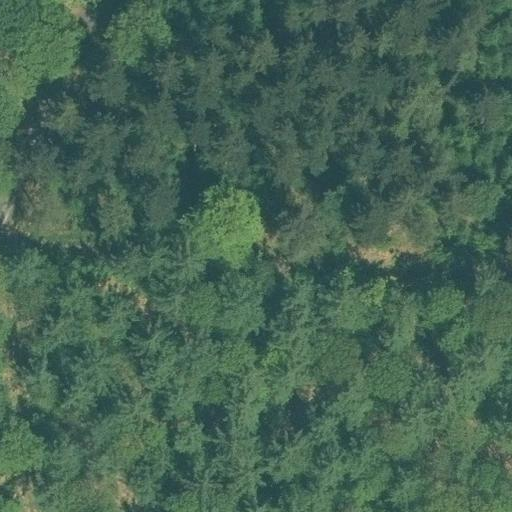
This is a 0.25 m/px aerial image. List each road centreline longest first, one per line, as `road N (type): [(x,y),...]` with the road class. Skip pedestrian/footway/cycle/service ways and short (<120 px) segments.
road 1 (track): [(0,241),(409,270)]
road 2 (unclassified): [(0,214),(94,0)]
road 3 (track): [(0,292),(28,511)]
